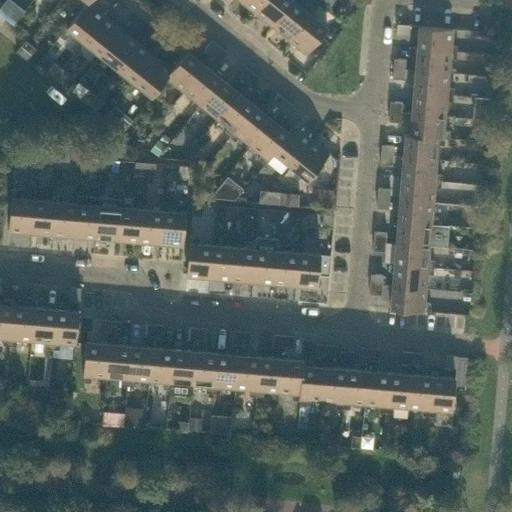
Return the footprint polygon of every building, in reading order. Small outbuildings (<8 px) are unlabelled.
[(89,0),(70,0),(76,4),(72,9),(77,13),(81,8),(81,9),(88,1),(89,0)] [(239,0),(255,12),(264,0),(239,0)] [(271,25),(291,0),(264,0),(255,12),(271,25)] [(288,39),(309,12),(293,0),(291,0),(271,25),(288,39)] [(105,15),(88,1),(81,9),(81,8),(77,13),(66,27),(83,41),(105,15)] [(306,53),(327,27),(309,12),(288,39),(306,53)] [(100,55),(121,28),(105,15),(83,41),(100,55)] [(408,35),(409,24),(397,23),(396,33),(408,35)] [(451,44),(452,28),(418,25),(417,48),(457,51),(457,44),(451,44)] [(117,68),(138,42),(121,28),(100,55),(117,68)] [(36,48),(34,46),(25,39),(16,51),(26,60),(36,48)] [(212,55),(219,45),(212,39),(204,48),(212,55)] [(134,82),(155,55),(138,42),(117,68),(134,82)] [(220,61),(227,52),(219,45),(212,55),(220,61)] [(456,58),(457,51),(417,48),(415,69),(449,72),(450,57),(456,58)] [(183,91),(204,64),(187,50),(172,69),(166,77),(162,82),(167,86),(171,81),(183,91)] [(172,69),(155,55),(134,82),(151,96),(162,82),(166,77),(172,69)] [(405,68),(406,59),(394,58),(393,68),(405,68)] [(54,77),(62,68),(54,61),(46,71),(54,77)] [(195,109),(221,78),(204,64),(183,91),(194,100),(190,104),(195,109)] [(246,82),(253,72),(245,66),(238,76),(246,82)] [(62,68),(54,77),(62,83),(70,74),(62,68)] [(404,79),(405,68),(393,68),(392,78),(404,79)] [(447,87),(449,72),(415,69),(413,91),(453,94),(454,87),(447,87)] [(253,88),(261,79),(253,72),(246,82),(253,88)] [(216,118),(238,91),(221,78),(195,109),(201,113),(205,108),(216,118)] [(88,104),(95,95),(88,89),(80,98),(88,104)] [(229,136),(255,105),(238,91),(216,118),(228,127),(224,132),(229,136)] [(452,101),(453,94),(413,91),(411,112),(445,115),(446,101),(452,101)] [(279,109),(287,100),(279,93),(271,103),(279,109)] [(95,95),(88,104),(96,111),(103,101),(95,95)] [(287,115),(294,106),(287,100),(279,109),(287,115)] [(401,111),(402,102),(390,101),(389,110),(401,111)] [(250,145),(271,118),(255,105),(229,136),(235,140),(239,136),(250,145)] [(400,122),(401,111),(389,110),(388,121),(400,122)] [(444,130),(445,115),(411,112),(409,133),(409,134),(438,136),(438,137),(444,137),(449,138),(450,130),(444,130)] [(122,132),(130,123),(122,116),(114,126),(122,132)] [(175,133),(185,121),(179,116),(169,128),(175,133)] [(289,132),(288,132),(271,118),(250,145),(262,154),(258,159),(263,163),(267,159),(268,159),(273,152),(289,132)] [(290,165),(311,139),(294,125),(288,132),(289,132),(273,152),(290,165)] [(409,134),(409,133),(405,133),(403,156),(436,159),(438,144),(444,144),(444,137),(438,137),(438,136),(409,134)] [(308,179),(329,153),(311,139),(290,165),(308,179)] [(393,155),(394,145),(382,144),(381,154),(393,155)] [(25,164),(26,152),(16,151),(15,163),(25,164)] [(58,166),(59,155),(59,154),(49,153),(48,165),(58,166)] [(68,167),(69,156),(69,155),(59,154),(59,155),(58,166),(68,167)] [(392,165),(393,155),(381,154),(380,164),(392,165)] [(435,173),(436,159),(403,156),(401,177),(441,181),(441,174),(435,173)] [(101,170),(102,158),(92,157),(91,169),(101,170)] [(111,171),(112,159),(102,158),(101,170),(111,171)] [(144,174),(145,162),(135,161),(134,173),(144,174)] [(154,175),(155,163),(145,162),(144,174),(154,175)] [(188,178),(189,166),(179,165),(178,177),(188,178)] [(440,188),(441,181),(401,177),(399,199),(433,202),(434,187),(440,188)] [(322,180),(321,196),(339,197),(339,180),(322,180)] [(389,198),(390,188),(378,187),(377,197),(389,198)] [(270,191),(270,190),(260,190),(259,202),(269,202),(270,191)] [(270,191),(269,202),(279,203),(280,191),(270,190),(270,191)] [(31,233),(34,199),(11,197),(8,231),(31,233)] [(388,208),(389,198),(377,197),(376,207),(388,208)] [(52,234),(55,201),(34,199),(31,233),(52,234)] [(432,216),(433,202),(399,199),(397,220),(437,224),(438,217),(432,216)] [(74,236),(77,203),(55,201),(52,234),(74,236)] [(201,215),(202,203),(192,202),(191,214),(201,215)] [(95,238),(98,204),(77,203),(74,236),(95,238)] [(117,240),(120,206),(98,204),(95,238),(117,240)] [(235,218),(236,206),(226,205),(225,217),(235,218)] [(138,242),(141,208),(120,206),(117,240),(138,242)] [(245,219),(246,207),(236,206),(235,218),(245,219)] [(160,244),(163,210),(141,208),(138,242),(160,244)] [(278,221),(279,210),(279,209),(269,208),(268,221),(278,221)] [(288,222),(289,210),(279,209),(279,210),(278,221),(288,222)] [(182,246),(185,212),(163,210),(160,244),(182,246)] [(332,226),(333,214),(323,213),(322,225),(332,226)] [(437,230),(437,224),(397,220),(395,242),(429,245),(430,230),(437,230)] [(385,241),(386,231),(374,230),(373,240),(385,241)] [(384,251),(385,241),(373,240),(372,250),(384,251)] [(209,278),(211,244),(189,242),(186,276),(209,278)] [(428,259),(429,245),(395,242),(394,263),(433,267),(434,260),(428,259)] [(230,280),(233,246),(211,244),(209,278),(230,280)] [(252,282),(254,248),(233,246),(230,280),(252,282)] [(273,283),(276,250),(254,248),(252,282),(273,283)] [(295,285),(298,251),(276,250),(273,283),(295,285)] [(317,287),(320,253),(298,251),(295,285),(317,287)] [(433,274),(433,267),(394,263),(392,285),(425,288),(427,273),(433,274)] [(382,284),(383,274),(371,273),(370,283),(382,284)] [(35,295),(36,283),(26,282),(25,294),(35,295)] [(45,296),(46,284),(36,283),(35,295),(45,296)] [(381,294),(382,284),(370,283),(369,293),(381,294)] [(424,302),(425,288),(392,285),(390,307),(424,310),(424,309),(430,310),(430,303),(424,302)] [(79,299),(80,287),(70,286),(69,298),(79,299)] [(13,305),(0,303),(0,337),(3,338),(2,344),(9,345),(13,305)] [(448,304),(449,317),(465,316),(464,304),(448,304)] [(31,340),(34,307),(13,305),(9,345),(16,345),(17,339),(31,340)] [(52,348),(56,308),(34,307),(31,340),(46,342),(45,348),(52,348)] [(75,344),(78,310),(56,308),(52,348),(59,349),(60,343),(75,344)] [(109,331),(110,320),(100,319),(99,331),(109,331)] [(119,332),(120,320),(110,320),(109,331),(119,332)] [(152,335),(153,323),(143,322),(142,334),(152,335)] [(163,324),(154,323),(153,323),(152,335),(162,336),(163,324)] [(195,339),(196,327),(186,326),(185,338),(195,339)] [(205,340),(206,328),(196,327),(195,339),(205,340)] [(238,343),(240,331),(230,330),(229,342),(238,343)] [(248,343),(250,332),(240,331),(238,343),(248,343)] [(282,346),(283,335),(273,334),(272,346),(282,346)] [(292,347),(293,335),(283,335),(282,346),(292,347)] [(106,377),(108,343),(86,341),(83,375),(84,375),(83,381),(90,382),(91,375),(106,377)] [(126,385),(130,345),(108,343),(106,377),(120,378),(120,384),(126,385)] [(325,356),(326,344),(316,343),(315,355),(325,356)] [(335,357),(336,345),(326,344),(325,356),(335,357)] [(149,380),(151,347),(130,345),(126,385),(133,385),(134,379),(149,380)] [(170,388),(173,348),(151,347),(149,380),(163,382),(163,388),(170,388)] [(368,360),(369,348),(359,347),(358,359),(368,360)] [(170,388),(169,393),(191,395),(192,384),(194,350),(173,348),(170,388)] [(378,361),(379,349),(369,348),(368,360),(378,361)] [(213,392),(216,352),(194,350),(192,384),(206,385),(206,391),(213,392)] [(411,363),(412,351),(402,351),(401,363),(411,363)] [(421,364),(422,352),(412,351),(411,363),(421,364)] [(235,388),(237,354),(216,352),(213,392),(219,393),(220,386),(235,388)] [(256,396),(259,356),(237,354),(235,388),(249,389),(249,395),(256,396)] [(455,367),(456,355),(446,354),(445,366),(455,367)] [(278,391),(281,358),(259,356),(256,396),(263,396),(263,390),(278,391)] [(303,364),(304,360),(281,358),(278,391),(293,393),(292,399),(299,399),(299,393),(300,393),(303,364)] [(324,366),(303,364),(300,393),(299,393),(299,399),(299,404),(306,405),(307,398),(321,400),(324,366)] [(342,408),(346,368),(324,366),(321,400),(336,401),(335,407),(342,408)] [(364,403),(367,370),(346,368),(342,408),(349,408),(350,402),(364,403)] [(385,411),(389,372),(367,370),(364,403),(379,405),(378,411),(385,411)] [(407,407),(410,373),(389,372),(385,411),(392,412),(393,406),(407,407)] [(428,415),(432,375),(410,373),(407,407),(422,408),(422,415),(428,415)] [(452,411),(454,377),(432,375),(428,415),(435,416),(436,410),(452,411)]
